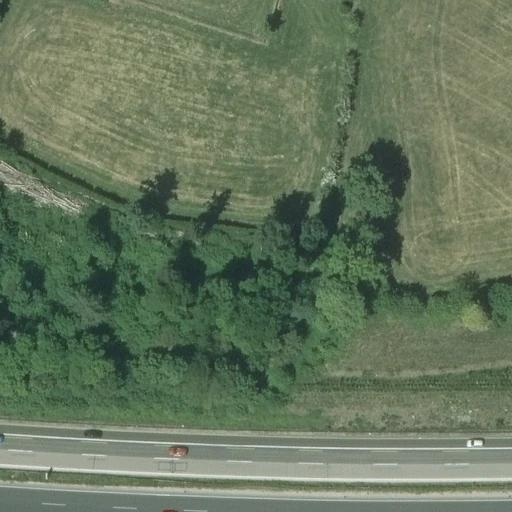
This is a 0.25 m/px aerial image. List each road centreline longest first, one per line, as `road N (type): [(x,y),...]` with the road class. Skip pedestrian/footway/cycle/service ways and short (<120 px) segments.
road 1 (motorway): [(511,466),(0,452)]
road 2 (motorway): [(0,500),(234,511)]
